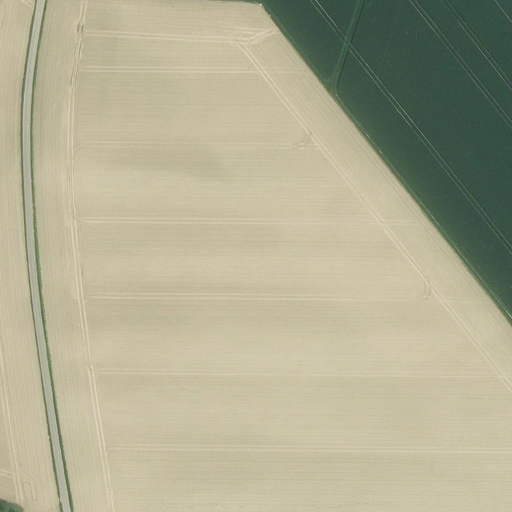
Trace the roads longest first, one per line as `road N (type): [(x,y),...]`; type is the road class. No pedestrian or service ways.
road 1 (unclassified): [(41,0),(25,113),(33,289),(68,511)]
road 2 (track): [(511,320),(261,0)]
